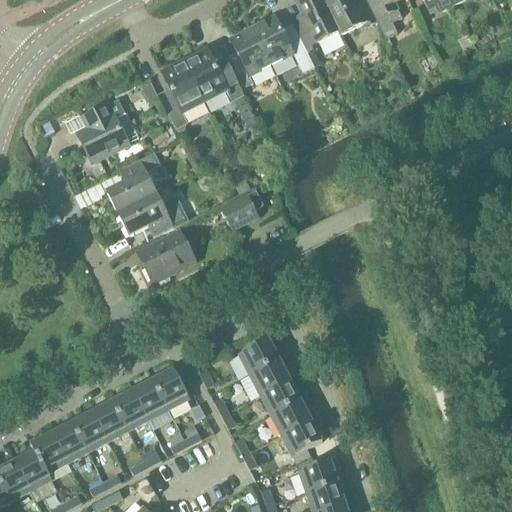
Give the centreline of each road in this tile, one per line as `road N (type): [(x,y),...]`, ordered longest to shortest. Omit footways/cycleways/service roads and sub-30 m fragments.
road 1 (residential): [(131,332),(511,133)]
road 2 (residential): [(0,436),(267,298)]
road 3 (residential): [(366,511),(332,408),(267,298)]
road 4 (residential): [(131,332),(37,141)]
road 5 (residential): [(0,399),(131,332)]
road 6 (residential): [(125,0),(144,38),(222,0)]
